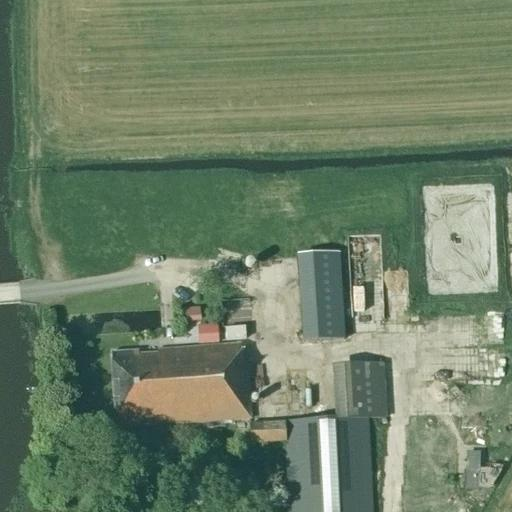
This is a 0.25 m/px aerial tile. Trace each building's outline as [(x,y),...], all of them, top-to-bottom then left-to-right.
[(295,254),(300,342),(341,339),(336,252),(295,254)] [(241,366),(240,345),(155,351),(155,354),(129,356),(129,353),(109,354),(114,428),(249,420),(246,366),(241,366)] [(366,418),(385,418),(382,364),(330,367),(333,420),(366,418)] [(284,442),(287,511),(371,511),(366,418),(333,420),(249,425),(250,444),(284,442)] [(466,449),(465,486),(481,487),(482,450),(466,449)]
